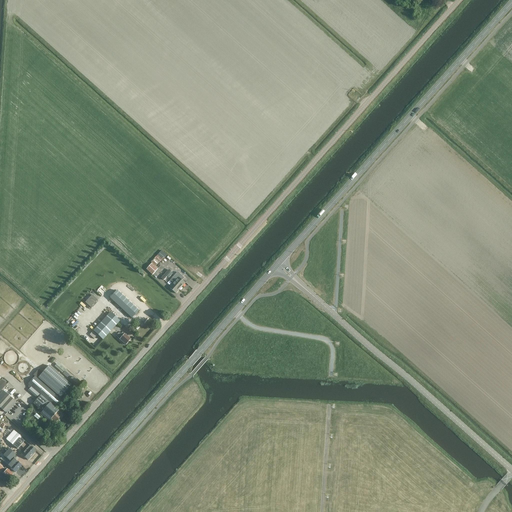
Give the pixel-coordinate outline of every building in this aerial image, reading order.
[(158,269),(152,263),(147,270),(153,275),(158,269)] [(166,281),(174,273),(169,269),(162,277),(166,281)] [(182,287),(176,281),(173,278),(170,282),(173,285),(179,291),(181,289),(182,287)] [(179,278),(176,281),(182,287),(186,284),(179,278)] [(179,291),(173,285),(170,288),(176,294),(179,291)] [(131,304),(128,301),(124,298),(120,294),(117,291),(110,298),(132,319),(139,311),(135,308),(131,304)] [(85,303),(91,308),(98,301),(92,297),(85,303)] [(119,321),(110,313),(93,331),(102,340),(119,321)] [(116,336),(118,338),(120,340),(126,346),(131,340),(122,333),(120,335),(119,333),(116,336)] [(37,379),(36,378),(41,374),(38,371),(33,376),(35,377),(28,384),(41,395),(33,404),(42,412),(40,414),(53,425),(62,415),(54,408),(61,401),(56,396),(38,380),(39,379),(61,398),(71,386),(49,366),(37,379)] [(75,388),(79,383),(72,377),(68,381),(75,388)] [(5,389),(3,391),(0,393),(0,408),(5,412),(14,401),(7,394),(9,392),(5,389)] [(24,441),(13,431),(6,439),(18,450),(21,446),(23,448),(24,447),(27,450),(22,455),(28,460),(35,451),(24,441)] [(10,462),(15,455),(9,449),(3,456),(6,458),(5,459),(8,462),(9,461),(10,462)] [(15,473),(21,466),(16,461),(10,468),(15,473)] [(0,470),(3,473),(4,475),(5,476),(6,476),(9,479),(13,475),(9,471),(10,471),(8,469),(8,470),(6,468),(4,469),(0,465),(0,470)]
